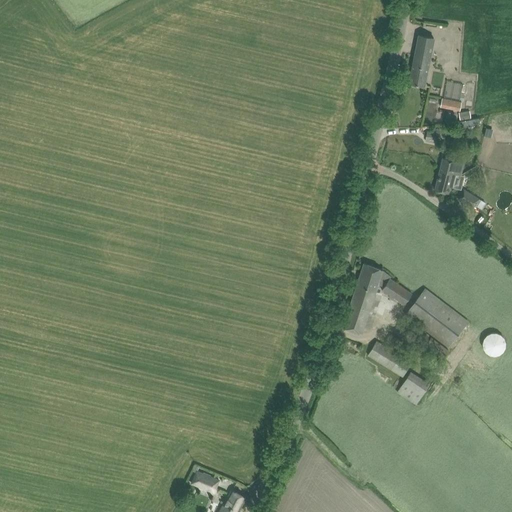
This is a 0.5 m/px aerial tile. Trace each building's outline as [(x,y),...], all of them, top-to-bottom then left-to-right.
[(424,86),(434,38),(419,35),(409,83),(424,86)] [(446,80),(444,94),(460,98),(463,83),(446,80)] [(460,111),(462,102),(451,100),(442,98),(441,106),(450,108),(460,111)] [(470,110),(459,112),(460,120),(471,118),(471,116),(470,110)] [(479,145),(481,134),(461,130),(459,141),(479,145)] [(438,142),(440,132),(437,132),(427,131),(426,141),(434,142),(438,142)] [(443,157),(440,170),(455,173),(455,174),(461,175),(464,163),(443,157)] [(452,187),(455,174),(455,173),(440,170),(435,190),(448,193),(450,187),(452,187)] [(473,208),(479,198),(464,189),(458,198),(473,208)] [(383,270),(374,266),(364,263),(343,327),(353,330),(363,333),(365,327),(370,329),(383,292),(377,290),(380,284),(384,286),(385,286),(382,290),(404,304),(412,293),(390,278),(392,276),(383,270)] [(425,288),(405,314),(448,347),(468,321),(469,320),(443,301),(425,288)] [(276,301),(274,311),(283,313),(285,302),(276,301)] [(422,344),(429,336),(419,328),(413,337),(422,344)] [(495,356),(500,354),(503,351),(506,347),(506,342),(504,338),(501,334),(496,333),(492,333),(487,335),(484,338),(483,343),(483,348),(486,352),(490,355),(495,356)] [(431,337),(424,346),(441,359),(448,350),(431,337)] [(403,376),(412,361),(385,346),(377,341),(368,355),(377,360),(403,376)] [(411,371),(397,392),(416,404),(430,384),(411,371)] [(197,471),(192,483),(214,492),(219,480),(197,471)] [(202,490),(197,500),(214,509),(219,499),(202,490)] [(232,490),(220,511),(238,511),(246,497),(232,490)]
